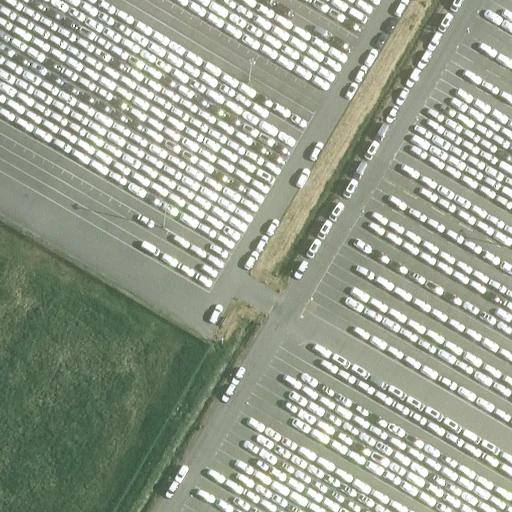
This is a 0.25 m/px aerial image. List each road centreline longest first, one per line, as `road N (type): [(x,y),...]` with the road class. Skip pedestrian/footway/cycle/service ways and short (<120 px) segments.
road 1 (unclassified): [(409,0),(234,304),(0,168)]
road 2 (unclassified): [(480,0),(174,511)]
